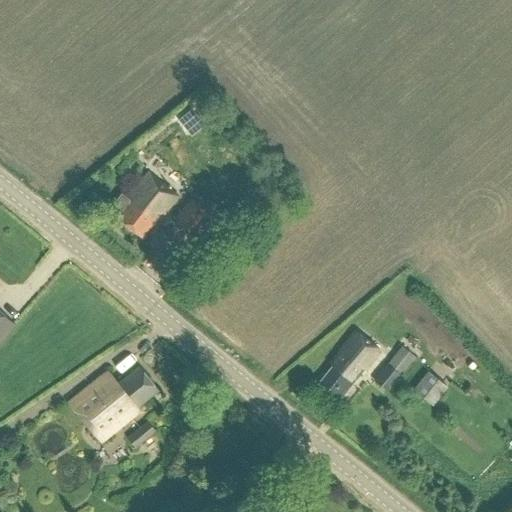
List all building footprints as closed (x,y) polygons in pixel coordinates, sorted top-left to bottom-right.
[(159,212),(173,194),(146,173),(112,215),(136,234),(156,210),(159,212)] [(189,232),(206,212),(190,199),(174,220),(189,232)] [(0,343),(14,326),(0,314),(0,343)] [(353,331),(338,349),(328,362),(331,365),(317,383),(337,399),(351,381),(352,382),(378,351),(353,331)] [(388,390),(415,357),(401,346),(374,379),(388,390)] [(156,390),(138,367),(116,385),(107,372),(70,402),(101,441),(139,411),(135,406),(156,390)] [(432,406),(447,386),(427,371),(411,391),(432,406)] [(134,448),(155,432),(147,421),(126,438),(134,448)] [(100,450),(112,458),(122,445),(110,436),(100,450)]
